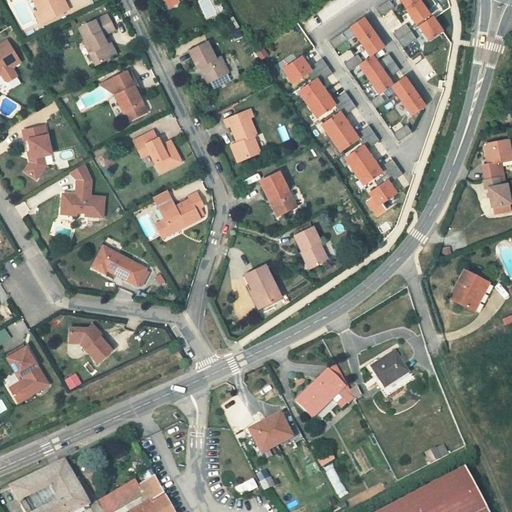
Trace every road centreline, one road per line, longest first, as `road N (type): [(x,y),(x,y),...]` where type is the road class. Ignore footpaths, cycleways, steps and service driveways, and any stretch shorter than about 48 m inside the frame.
road 1 (primary): [(214,371),(317,320),(407,246),(448,173),(476,90)]
road 2 (residential): [(188,321),(221,213),(219,189),(126,0)]
road 3 (residential): [(363,4),(316,36),(400,156),(415,145),(432,103)]
road 4 (residential): [(188,321),(58,304),(0,203)]
road 5 (primary): [(0,470),(214,371)]
road 6 (residential): [(432,103),(363,4)]
